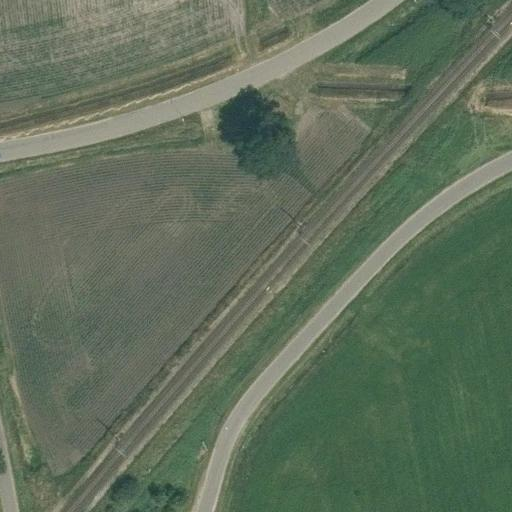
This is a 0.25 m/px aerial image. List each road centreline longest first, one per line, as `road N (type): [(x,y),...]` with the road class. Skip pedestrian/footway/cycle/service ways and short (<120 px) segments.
road 1 (unclassified): [(204,511),(230,428),(249,400),(387,251),(436,210),(511,165)]
road 2 (unclassified): [(0,152),(100,132),(200,98),(295,59),(389,0)]
